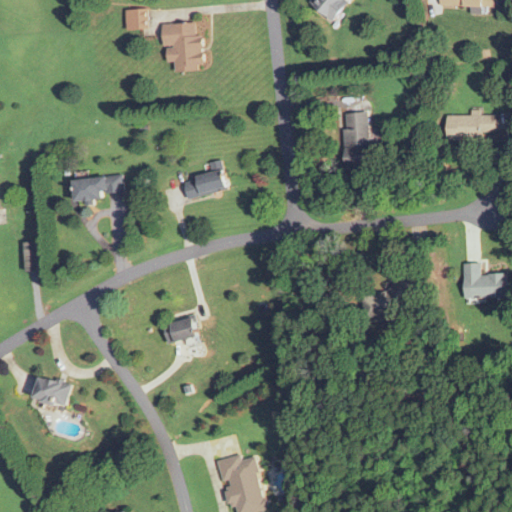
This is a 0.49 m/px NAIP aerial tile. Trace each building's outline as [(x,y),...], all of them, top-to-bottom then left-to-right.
[(314,0),(312,3),(334,20),(349,0),(314,0)] [(441,0),(441,7),(498,8),(498,0),(441,0)] [(131,32),(151,30),(149,10),(129,12),(131,32)] [(169,64),(179,63),(179,73),(207,71),(205,36),(198,36),(197,23),(167,24),(169,64)] [(369,112),(345,114),(349,169),(373,168),(369,112)] [(485,140),(485,134),(498,134),(498,115),(449,115),(449,140),(485,140)] [(188,181),(192,198),(231,190),(225,162),(214,164),(216,174),(188,181)] [(82,206),(108,203),(107,196),(128,194),(126,177),(80,181),(82,206)] [(509,297),(508,273),(482,274),(482,262),(465,263),(466,298),(509,297)] [(367,318),(413,316),(411,277),(391,279),(391,293),(365,295),(367,318)] [(172,345),(202,339),(198,318),(168,324),(172,345)] [(37,398),(67,410),(76,389),(46,376),(37,398)] [(232,506),(239,504),(240,511),(254,511),(269,509),(257,455),(243,459),(241,454),(221,459),(232,506)]
